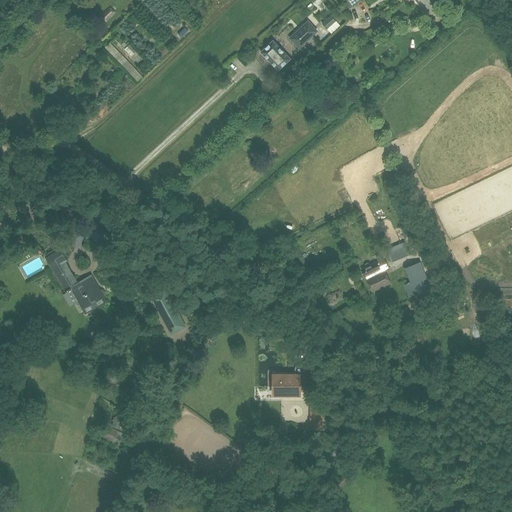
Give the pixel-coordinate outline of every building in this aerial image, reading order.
[(109,17),(120,9),(115,3),(105,12),(109,17)] [(339,25),(330,15),(321,23),(329,33),(339,25)] [(290,38),(299,47),(316,31),(307,21),(290,38)] [(114,35),(108,40),(117,51),(123,46),(114,35)] [(273,40),(260,51),(278,70),(290,58),(273,40)] [(421,226),(414,230),(419,241),(427,238),(421,226)] [(438,248),(446,243),(442,234),(433,239),(438,248)] [(404,241),(382,250),(386,261),(388,260),(389,263),(410,254),(404,241)] [(60,248),(45,257),(52,269),(53,269),(65,290),(71,287),(83,309),(104,297),(92,275),(77,283),(65,262),(67,261),(60,248)] [(370,264),(370,263),(367,262),(365,263),(364,266),(365,267),(361,269),(372,291),(390,283),(385,271),(390,269),(386,261),(385,261),(382,254),(376,256),(378,262),(377,262),(376,261),(370,264)] [(410,283),(404,285),(408,297),(427,290),(423,278),(426,277),(420,261),(404,268),(410,283)] [(122,304),(138,295),(132,285),(121,292),(122,294),(118,296),(122,304)] [(150,297),(171,335),(186,327),(165,288),(150,297)] [(273,394),(299,394),(299,381),(303,381),(303,382),(317,382),(317,360),(302,360),(302,366),(302,367),(295,367),(295,374),(273,374),(273,394)] [(309,405),(309,429),(323,429),(323,427),(323,416),(323,405),(309,405)] [(99,436),(112,441),(117,432),(104,426),(99,436)]
